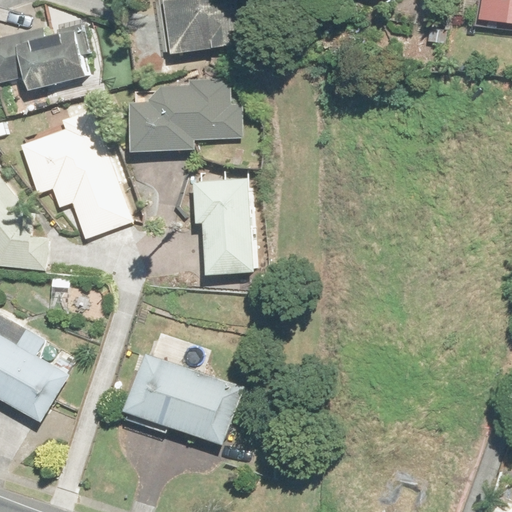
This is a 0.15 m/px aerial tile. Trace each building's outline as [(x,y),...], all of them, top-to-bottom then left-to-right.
[(511,0),(483,0),(481,18),(511,21),(511,0)] [(465,31),(447,29),(443,72),(462,73),(465,31)] [(52,37),(50,31),(0,45),(0,72),(2,79),(25,72),(32,95),(86,79),(72,31),(52,37)] [(241,79),(130,90),(136,154),(248,143),(241,79)] [(64,130),(22,148),(43,198),(51,194),(59,213),(73,208),(87,241),(137,221),(91,111),(61,123),(64,130)] [(0,170),(0,266),(14,283),(60,246),(0,170)] [(254,184),(197,185),(197,225),(206,225),(207,278),(255,277),(254,184)] [(56,365),(66,349),(0,310),(0,398),(44,424),(73,375),(56,365)] [(245,392),(147,355),(126,410),(224,448),(245,392)]
